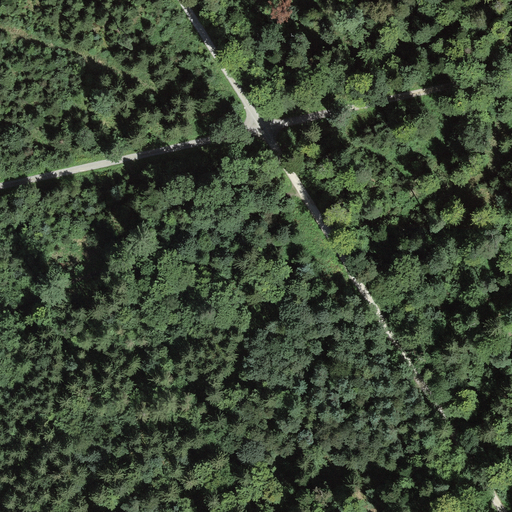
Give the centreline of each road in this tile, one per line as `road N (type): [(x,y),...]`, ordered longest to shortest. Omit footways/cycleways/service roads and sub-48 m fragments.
road 1 (track): [(0,191),(511,72)]
road 2 (track): [(328,235),(505,511)]
road 3 (track): [(182,0),(299,190)]
road 4 (track): [(511,338),(407,257)]
